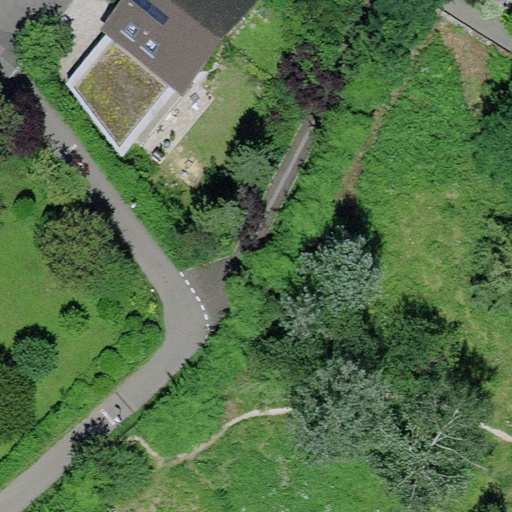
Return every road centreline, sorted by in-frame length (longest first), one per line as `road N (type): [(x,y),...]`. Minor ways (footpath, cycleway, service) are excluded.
road 1 (track): [(202,318),(13,75),(0,44)]
road 2 (track): [(2,511),(202,318)]
